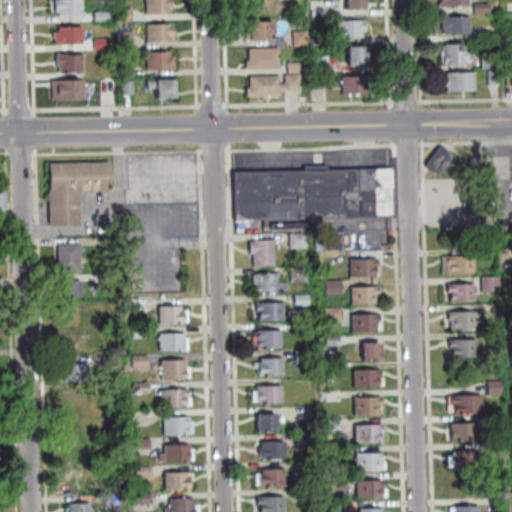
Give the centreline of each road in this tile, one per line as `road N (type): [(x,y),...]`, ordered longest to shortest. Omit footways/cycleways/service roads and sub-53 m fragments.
road 1 (residential): [(420,511),(404,0)]
road 2 (residential): [(33,511),(17,0)]
road 3 (residential): [(225,511),(209,0)]
road 4 (secondary): [(511,123),(0,133)]
